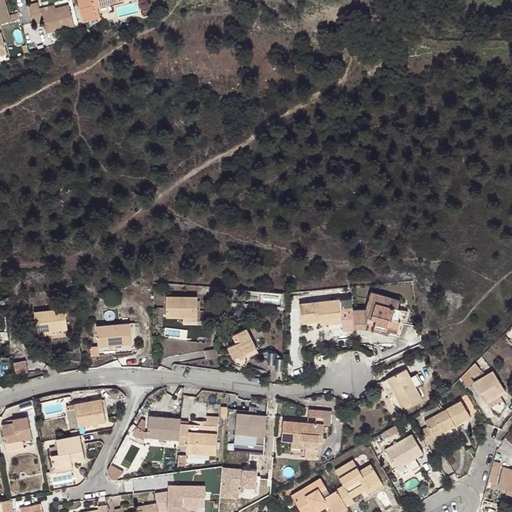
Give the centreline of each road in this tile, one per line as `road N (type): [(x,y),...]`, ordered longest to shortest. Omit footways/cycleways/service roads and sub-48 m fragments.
road 1 (residential): [(137,377),(290,393),(350,377)]
road 2 (residential): [(0,399),(75,379),(137,377)]
